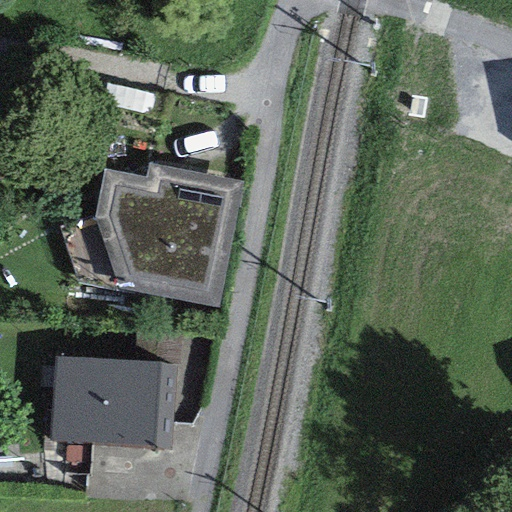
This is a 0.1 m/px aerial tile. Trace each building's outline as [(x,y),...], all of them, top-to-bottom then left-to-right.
[(0,179),(12,173),(0,152),(0,103),(9,99),(0,82),(0,179)] [(152,115),(157,94),(108,84),(104,104),(152,115)] [(148,179),(106,171),(97,216),(118,288),(217,307),(242,183),(151,165),(148,179)] [(118,288),(97,216),(60,227),(79,281),(118,288)] [(184,309),(171,308),(170,326),(182,327),(184,309)] [(209,341),(166,336),(163,365),(172,365),(167,412),(202,415),(209,341)] [(163,365),(57,358),(54,409),(49,408),(45,471),(90,474),(92,444),(167,448),(167,412),(172,365),(163,365)]
